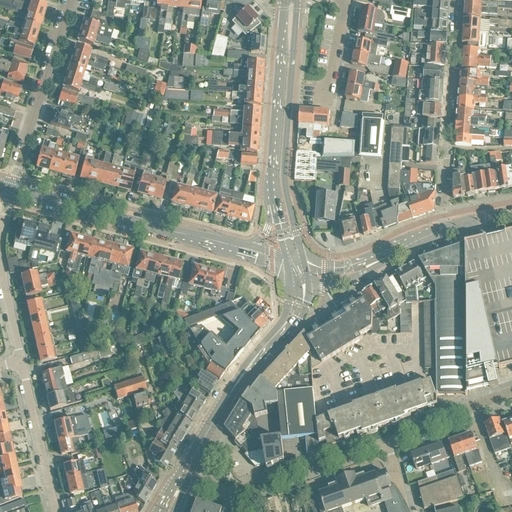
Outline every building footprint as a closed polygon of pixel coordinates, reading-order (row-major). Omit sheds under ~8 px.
[(44,16),(47,6),(32,1),(30,5),(13,0),(1,0),(1,2),(13,5),(12,6),(44,16)] [(114,8),(116,8),(125,10),(125,5),(129,6),(130,1),(130,0),(116,0),(116,4),(108,3),(106,16),(106,22),(105,25),(111,27),(114,8)] [(165,21),(167,0),(157,0),(157,6),(161,7),(158,33),(163,34),(165,25),(165,21)] [(178,9),(179,0),(167,0),(165,21),(165,25),(171,26),(173,9),(177,9),(178,9)] [(188,25),(190,0),(179,0),(178,9),(179,10),(184,10),(181,29),(187,30),(188,25)] [(199,18),(200,5),(200,0),(190,0),(188,25),(194,25),(195,17),(199,18)] [(202,10),(200,20),(200,26),(209,27),(210,16),(211,12),(219,14),(219,12),(224,12),(224,9),(226,0),(207,0),(206,11),(202,10)] [(449,13),(449,3),(416,0),(416,6),(433,7),(433,12),(441,12),(449,13)] [(482,0),(465,0),(465,6),(497,9),(498,3),(482,1),(482,0)] [(44,16),(12,6),(0,2),(0,8),(26,17),(25,22),(40,27),(44,16)] [(497,15),(497,9),(465,6),(464,17),(481,18),(481,14),(497,15)] [(413,11),(409,10),(392,7),(391,15),(407,18),(407,17),(412,18),(413,11)] [(247,8),(240,14),(232,22),(245,36),(252,30),(253,31),(260,24),(256,20),(258,19),(247,8)] [(377,10),(373,10),(363,8),(361,20),(381,24),(385,20),(386,17),(383,12),(377,11),(377,10)] [(156,10),(150,9),(148,21),(155,22),(156,10)] [(448,22),(449,13),(441,12),(433,12),(432,15),(422,14),(422,11),(415,10),(415,20),(448,22)] [(92,12),(91,17),(106,22),(106,16),(102,15),(92,12)] [(105,25),(106,22),(91,17),(89,22),(83,20),(81,27),(82,27),(81,31),(111,40),(114,30),(111,29),(111,27),(105,25)] [(37,38),(40,28),(40,27),(25,22),(23,27),(0,19),(0,26),(8,29),(37,38)] [(480,33),(481,20),(464,19),(463,31),(480,33)] [(510,21),(490,19),(490,25),(498,25),(498,27),(509,28),(510,21)] [(361,20),(358,32),(366,34),(365,38),(382,41),(391,43),(392,37),(382,35),(384,24),(381,24),(361,20)] [(447,32),(448,22),(415,20),(414,29),(422,30),(422,26),(431,27),(431,31),(447,32)] [(37,38),(8,29),(0,26),(0,30),(4,31),(5,31),(5,30),(7,31),(6,34),(19,38),(18,42),(24,44),(34,47),(37,38)] [(116,42),(111,40),(81,31),(80,33),(79,33),(77,39),(78,40),(78,41),(93,46),(94,42),(114,48),(116,42)] [(487,50),(489,33),(480,33),(463,31),(462,44),(468,44),(468,49),(472,49),(478,50),(487,50)] [(446,44),(447,34),(418,32),(418,39),(427,39),(427,43),(446,44)] [(266,38),(256,38),(251,37),(250,53),(264,54),(266,38)] [(144,38),(140,50),(149,53),(151,39),(144,38)] [(381,47),(382,41),(365,38),(364,42),(357,40),(355,52),(377,57),(379,46),(381,47)] [(33,49),(24,46),(1,39),(0,42),(0,46),(14,51),(12,55),(20,58),(30,61),(33,49)] [(216,39),(211,57),(222,58),(227,41),(216,39)] [(445,56),(446,46),(436,45),(421,44),(420,50),(427,50),(427,55),(445,56)] [(92,50),(86,49),(76,46),(76,47),(74,47),(72,54),(74,54),(73,56),(105,66),(106,66),(108,60),(91,55),(92,50)] [(184,46),(183,55),(196,56),(196,47),(184,46)] [(478,50),(472,49),(468,49),(462,49),(461,60),(493,62),(493,57),(478,56),(478,50)] [(147,65),(149,53),(140,50),(136,62),(147,65)] [(248,53),(238,52),(228,51),(227,59),(237,59),(238,58),(248,59),(248,53)] [(382,58),(377,57),(355,52),(352,65),(366,68),(371,65),(381,67),(382,58)] [(194,68),(196,56),(183,55),(182,67),(194,68)] [(445,66),(445,57),(445,56),(427,55),(427,60),(422,59),(422,64),(445,66)] [(103,72),(105,66),(73,56),(73,57),(71,57),(69,63),(71,64),(70,65),(86,70),(87,67),(103,72)] [(196,56),(194,68),(203,69),(205,57),(196,56)] [(147,64),(157,67),(159,61),(149,58),(147,64)] [(0,66),(25,74),(28,65),(13,60),(12,64),(0,59),(0,66)] [(496,69),(497,65),(493,65),(493,62),(461,60),(461,69),(477,71),(477,67),(496,69)] [(233,65),(232,71),(263,73),(264,63),(241,61),(241,66),(233,65)] [(409,63),(397,61),(394,77),(406,79),(409,63)] [(170,71),(171,65),(171,64),(160,63),(159,69),(170,71)] [(84,76),(85,73),(86,70),(70,65),(69,68),(68,68),(66,74),(67,75),(66,77),(96,87),(106,90),(108,84),(84,76)] [(125,72),(145,78),(147,71),(127,65),(125,72)] [(22,84),(25,74),(0,66),(0,72),(8,75),(7,79),(22,84)] [(444,82),(445,68),(435,67),(409,66),(409,71),(416,72),(416,70),(424,70),(424,74),(421,74),(421,78),(431,79),(431,81),(444,82)] [(263,73),(232,71),(223,70),(223,77),(246,78),(246,82),(246,83),(262,85),(263,73)] [(483,73),(470,72),(460,71),(460,81),(489,82),(489,78),(482,78),(483,73)] [(351,73),(348,86),(363,89),(366,76),(351,73)] [(96,87),(66,77),(66,80),(64,79),(62,86),(64,86),(63,88),(79,93),(80,88),(92,92),(92,91),(115,98),(116,94),(106,90),(96,87)] [(393,77),(391,85),(405,88),(407,80),(393,77)] [(209,80),(208,92),(216,92),(216,88),(218,88),(219,81),(209,80)] [(443,94),(444,82),(431,81),(423,81),(422,92),(427,92),(443,94)] [(489,87),(489,82),(460,81),(459,90),(475,91),(488,92),(489,87)] [(17,99),(21,88),(11,85),(3,82),(0,90),(0,89),(0,97),(4,99),(13,102),(14,98),(17,99)] [(153,94),(164,97),(167,85),(157,82),(153,94)] [(261,96),(262,86),(262,85),(246,83),(246,84),(245,88),(233,87),(232,89),(218,88),(216,88),(216,92),(232,93),(261,96)] [(384,87),(380,86),(372,85),(371,90),(383,93),(384,87)] [(361,101),(363,89),(348,86),(346,98),(361,101)] [(94,100),(72,93),(62,90),(62,92),(60,92),(58,98),(60,99),(59,102),(62,103),(61,107),(74,111),(77,102),(89,106),(91,101),(93,102),(94,100)] [(488,96),(488,92),(475,91),(459,90),(458,98),(487,100),(488,96)] [(408,100),(409,91),(407,91),(406,104),(410,104),(415,105),(415,100),(408,100)] [(442,104),(443,94),(427,92),(422,92),(420,92),(419,103),(432,104),(442,104)] [(261,106),(261,96),(232,93),(232,99),(245,100),(244,105),(261,106)] [(157,96),(155,104),(161,106),(163,97),(157,96)] [(487,104),(487,100),(458,98),(458,109),(474,111),(474,108),(474,103),(487,104)] [(441,119),(442,106),(432,106),(424,105),(423,117),(431,118),(441,119)] [(115,106),(110,122),(115,124),(120,108),(115,106)] [(16,112),(0,107),(0,114),(4,116),(13,119),(16,112)] [(259,120),(260,110),(244,109),(244,112),(214,110),(214,117),(230,118),(259,120)] [(313,138),(315,110),(300,109),(299,129),(308,130),(307,138),(313,138)] [(480,111),(474,111),(458,109),(457,118),(486,120),(486,117),(480,116),(480,111)] [(329,121),(330,111),(315,110),(313,138),(320,139),(321,125),(322,125),(322,127),(327,127),(327,126),(329,126),(329,121)] [(55,111),(50,125),(77,133),(87,136),(92,117),(82,113),(80,119),(55,111)] [(358,116),(357,115),(343,113),(340,128),(357,129),(358,116)] [(259,131),(259,120),(230,118),(230,123),(243,125),(242,130),(259,131)] [(495,121),(486,120),(457,118),(456,127),(472,128),(478,129),(478,124),(494,125),(495,121)] [(362,120),(361,137),(356,137),(356,141),(355,156),(362,156),(374,157),(381,157),(385,122),(362,120)] [(440,132),(440,123),(423,122),(423,126),(416,126),(416,125),(405,124),(404,129),(411,130),(420,130),(440,132)] [(166,136),(172,138),(175,126),(169,124),(166,136)] [(388,190),(400,191),(404,126),(393,125),(393,128),(392,128),(390,157),(388,190)] [(478,134),(478,129),(472,128),(456,127),(456,136),(485,138),(485,137),(489,138),(489,135),(478,134)] [(59,135),(57,132),(48,129),(46,135),(57,139),(59,135)] [(183,136),(191,137),(191,129),(184,129),(183,136)] [(258,142),(259,132),(259,131),(242,130),(242,135),(213,132),(213,139),(258,142)] [(438,148),(440,132),(420,130),(419,147),(438,148)] [(484,142),(485,138),(456,136),(455,145),(471,146),(472,142),(484,142)] [(198,138),(190,137),(182,137),(180,145),(189,148),(197,149),(198,138)] [(84,150),(85,144),(86,141),(75,138),(74,142),(78,144),(77,148),(84,150)] [(257,153),(258,142),(213,139),(212,146),(228,147),(228,146),(241,147),(241,152),(257,153)] [(355,158),(355,156),(356,141),(324,139),(322,158),(351,158),(355,158)] [(50,143),(44,141),(41,150),(36,168),(42,169),(42,171),(48,173),(48,171),(49,171),(54,153),(48,151),(50,143)] [(91,184),(97,164),(91,163),(93,156),(86,154),(88,144),(85,144),(84,150),(81,161),(85,162),(80,179),(85,181),(85,182),(91,184)] [(437,165),(438,148),(419,147),(417,147),(417,152),(421,152),(420,164),(437,165)] [(257,155),(247,154),(218,152),(216,159),(220,160),(234,161),(234,166),(240,166),(240,165),(256,166),(257,155)] [(500,190),(497,169),(496,161),(496,159),(495,152),(490,152),(492,165),(484,166),(485,174),(487,192),(488,192),(489,193),(495,192),(495,191),(500,190)] [(61,174),(66,156),(54,153),(49,171),(61,174)] [(106,153),(102,165),(97,164),(91,184),(98,186),(98,184),(105,186),(110,167),(109,167),(112,155),(106,153)] [(297,154),(295,180),(315,181),(317,155),(297,154)] [(114,155),(111,168),(110,167),(105,186),(111,188),(111,189),(117,191),(120,179),(125,162),(126,159),(120,158),(120,157),(114,155)] [(68,176),(74,178),(79,157),(73,156),(72,158),(66,156),(61,174),(62,175),(62,176),(68,178),(68,176)] [(350,172),(351,163),(361,163),(362,156),(355,156),(355,158),(351,158),(322,158),(317,159),(316,172),(317,172),(317,171),(340,173),(340,171),(350,172)] [(131,163),(125,162),(120,179),(117,191),(124,192),(124,191),(130,192),(134,174),(138,175),(140,168),(142,162),(135,160),(133,160),(131,162),(131,163)] [(475,193),(473,178),(472,174),(466,175),(464,162),(458,163),(459,170),(461,183),(463,195),(467,195),(467,196),(468,196),(468,197),(474,196),(474,195),(475,195),(475,193)] [(172,176),(174,166),(175,165),(169,163),(166,175),(172,176)] [(174,166),(172,176),(170,180),(170,184),(167,193),(173,195),(171,203),(172,203),(173,205),(176,206),(177,205),(181,206),(189,175),(183,173),(180,187),(176,186),(178,175),(177,175),(179,168),(174,166)] [(487,192),(485,174),(484,166),(471,168),(472,174),(473,178),(475,193),(481,193),(482,194),(486,193),(487,192),(486,192),(487,192)] [(511,187),(511,168),(511,167),(497,169),(500,190),(502,189),(503,191),(508,191),(508,189),(511,187)] [(156,172),(151,170),(140,168),(138,175),(142,176),(137,194),(143,196),(143,197),(149,199),(155,178),(156,172)] [(191,168),(189,175),(181,206),(184,206),(185,208),(188,209),(189,208),(192,208),(196,191),(191,190),(196,170),(191,168)] [(224,175),(230,177),(232,170),(225,169),(224,175)] [(196,191),(192,208),(194,209),(194,210),(197,211),(199,210),(202,211),(208,188),(212,174),(213,172),(207,170),(205,179),(201,193),(196,191)] [(452,186),(453,189),(452,193),(452,197),(454,198),(454,199),(464,197),(463,195),(461,183),(459,170),(453,171),(452,186)] [(349,187),(350,172),(340,171),(340,173),(339,186),(349,187)] [(413,219),(434,211),(436,186),(417,184),(412,184),(412,173),(402,172),(401,185),(408,203),(413,219)] [(161,201),(166,183),(170,184),(170,180),(172,176),(166,175),(162,173),(160,180),(155,178),(149,199),(155,201),(156,199),(161,201)] [(208,188),(202,211),(205,212),(206,214),(209,214),(211,213),(212,214),(217,195),(212,194),(214,188),(217,177),(216,175),(212,174),(208,188)] [(220,189),(214,214),(225,217),(230,200),(232,192),(220,189)] [(380,220),(384,230),(398,224),(399,207),(400,191),(388,190),(391,203),(380,208),(381,212),(380,212),(383,218),(380,220)] [(225,217),(238,221),(244,198),(244,195),(237,194),(232,192),(230,200),(225,217)] [(238,221),(250,224),(254,207),(253,207),(254,198),(244,195),(244,198),(238,221)] [(334,222),(335,196),(333,196),(319,195),(318,221),(334,222)] [(413,219),(408,203),(401,206),(399,207),(398,224),(413,219)] [(372,210),(375,210),(373,204),(366,206),(367,211),(365,211),(367,218),(360,220),(364,236),(373,234),(373,233),(377,232),(372,210)] [(359,237),(357,227),(355,221),(358,220),(357,214),(346,217),(347,221),(339,223),(343,241),(359,237)] [(37,232),(38,227),(38,226),(37,226),(25,223),(25,222),(24,222),(23,229),(22,229),(21,231),(17,230),(15,239),(27,243),(26,246),(32,248),(36,232),(37,232)] [(51,230),(38,227),(37,232),(36,232),(32,248),(55,254),(59,238),(49,236),(51,230)] [(511,233),(508,234),(507,234),(507,233),(505,234),(504,235),(497,237),(496,237),(495,237),(489,239),(488,239),(487,239),(487,238),(484,239),(484,240),(484,241),(469,244),(468,243),(465,243),(465,244),(465,245),(465,270),(467,389),(467,392),(489,387),(498,385),(494,369),(499,368),(499,369),(502,369),(502,368),(502,367),(509,366),(510,366),(511,365),(511,233)] [(64,277),(70,278),(72,270),(80,238),(76,236),(76,235),(73,234),(72,235),(70,235),(69,241),(63,239),(60,252),(70,254),(66,269),(64,277)] [(86,259),(91,240),(89,240),(88,238),(85,238),(84,238),(80,238),(72,270),(77,272),(81,257),(86,259)] [(102,243),(98,242),(98,241),(94,240),(93,241),(91,240),(86,259),(91,260),(88,274),(88,275),(87,280),(92,282),(94,276),(93,276),(102,243)] [(114,246),(110,245),(110,244),(107,243),(105,244),(102,243),(93,276),(94,276),(99,277),(101,271),(103,262),(106,263),(109,264),(114,246)] [(114,281),(123,248),(119,247),(119,246),(115,245),(114,246),(109,264),(112,265),(110,273),(109,280),(114,281)] [(465,270),(465,245),(465,253),(451,253),(451,278),(443,278),(443,270),(441,266),(443,265),(439,256),(423,261),(423,262),(421,263),(420,260),(419,260),(436,287),(436,302),(436,308),(436,314),(436,320),(436,326),(436,332),(436,338),(437,345),(437,351),(437,356),(437,362),(437,368),(437,396),(439,396),(439,395),(447,395),(447,396),(448,396),(448,395),(456,394),(456,396),(458,396),(458,393),(466,393),(466,396),(467,396),(467,392),(467,389),(465,270)] [(465,253),(465,245),(460,247),(460,248),(459,247),(451,250),(451,251),(451,250),(442,253),(434,256),(433,256),(425,259),(424,259),(420,260),(421,263),(423,262),(423,261),(439,256),(443,265),(441,266),(443,270),(443,278),(451,278),(451,253),(465,253)] [(126,249),(123,248),(114,281),(120,283),(124,268),(128,269),(132,251),(131,251),(131,249),(127,249),(126,249)] [(142,289),(150,255),(146,254),(146,253),(143,252),(141,253),(140,253),(135,271),(140,272),(136,287),(133,301),(138,302),(141,294),(142,289)] [(156,276),(158,277),(162,259),(159,258),(158,257),(155,256),(154,256),(150,255),(142,289),(141,294),(146,296),(151,275),(156,276)] [(162,278),(158,293),(164,294),(172,261),(168,260),(168,259),(165,258),(164,259),(162,259),(158,277),(162,278)] [(29,261),(28,261),(18,263),(20,272),(24,271),(32,269),(31,263),(28,264),(29,261)] [(183,280),(179,279),(183,264),(181,263),(180,262),(177,261),(176,262),(172,261),(164,294),(165,295),(161,310),(165,311),(170,296),(172,288),(176,289),(181,290),(183,280)] [(424,279),(414,263),(396,273),(405,290),(407,292),(407,305),(412,304),(417,303),(416,289),(421,286),(419,282),(424,279)] [(208,270),(207,270),(206,268),(203,268),(201,269),(194,267),(190,282),(183,280),(181,290),(180,295),(187,297),(188,290),(195,292),(196,287),(203,289),(208,270)] [(209,271),(208,270),(203,289),(211,291),(210,295),(224,298),(226,289),(220,288),(223,274),(215,272),(215,271),(210,270),(209,271)] [(112,291),(114,281),(109,280),(110,273),(101,271),(99,277),(94,276),(92,282),(91,286),(112,291)] [(60,272),(53,274),(38,277),(37,273),(33,273),(31,274),(25,275),(21,276),(23,286),(54,280),(62,278),(60,272)] [(403,289),(396,276),(389,280),(404,305),(407,305),(407,292),(405,290),(404,290),(403,289)] [(404,305),(389,280),(387,278),(375,285),(384,299),(388,306),(388,322),(400,316),(400,309),(412,309),(412,304),(407,305),(404,305)] [(55,286),(54,280),(23,286),(26,297),(35,295),(42,293),(41,289),(55,286)] [(375,314),(388,306),(384,299),(375,285),(362,292),(368,301),(375,314)] [(372,319),(372,314),(371,311),(368,307),(366,302),(360,294),(340,306),(343,309),(306,331),(311,345),(313,369),(362,338),(360,335),(369,328),(372,329),(372,319)] [(43,300),(37,302),(27,304),(30,316),(46,312),(43,300)] [(249,304),(242,310),(248,316),(246,319),(256,329),(259,331),(269,322),(254,307),(253,308),(249,304)] [(200,327),(189,331),(200,347),(203,351),(211,363),(224,373),(225,372),(233,362),(259,331),(256,329),(246,319),(244,317),(245,316),(240,311),(222,318),(238,332),(225,348),(200,327)] [(49,324),(46,312),(30,316),(32,328),(49,324)] [(380,319),(372,319),(372,329),(372,333),(380,333),(380,319)] [(51,336),(49,324),(32,328),(35,339),(51,336)] [(313,390),(313,369),(311,345),(306,331),(305,332),(261,379),(275,390),(277,393),(278,404),(282,438),(282,439),(306,437),(307,455),(319,450),(318,443),(315,421),(313,390)] [(156,332),(147,335),(149,342),(159,338),(156,332)] [(149,342),(147,335),(138,338),(140,345),(149,342)] [(54,348),(51,336),(35,339),(38,351),(54,348)] [(158,339),(165,358),(173,355),(166,336),(158,339)] [(70,358),(73,366),(112,355),(109,347),(70,358)] [(56,359),(54,348),(38,351),(40,363),(56,359)] [(203,351),(198,354),(208,368),(205,372),(219,381),(224,373),(211,363),(203,351)] [(125,356),(127,365),(136,362),(133,354),(125,356)] [(209,396),(217,383),(201,372),(193,356),(188,358),(197,377),(197,378),(199,380),(199,381),(195,386),(209,396)] [(62,369),(60,370),(50,372),(41,374),(44,386),(65,380),(64,377),(62,369)] [(142,377),(113,386),(117,400),(147,390),(142,377)] [(277,393),(275,390),(261,379),(254,388),(251,392),(250,391),(242,401),(253,409),(256,418),(268,415),(266,405),(278,404),(277,393)] [(67,389),(65,380),(44,386),(46,397),(62,393),(67,389)] [(438,405),(437,398),(431,380),(397,392),(396,391),(353,406),(353,408),(320,420),(320,424),(317,424),(316,421),(319,443),(320,443),(319,435),(323,434),(328,447),(341,442),(340,440),(362,432),(363,435),(406,419),(405,417),(438,405)] [(72,394),(69,388),(67,389),(62,393),(46,397),(50,411),(75,404),(72,394)] [(197,415),(206,401),(194,394),(192,390),(186,401),(184,400),(185,399),(178,390),(173,394),(177,399),(178,401),(183,406),(182,406),(197,415)] [(132,398),(136,411),(149,407),(146,394),(132,398)] [(245,455),(256,467),(266,464),(264,454),(263,450),(264,450),(261,440),(256,418),(253,409),(242,401),(241,400),(225,427),(247,453),(245,455)] [(197,415),(182,406),(183,406),(178,401),(175,406),(177,415),(192,424),(197,415)] [(192,424),(177,415),(176,417),(174,420),(167,409),(161,412),(165,418),(161,421),(171,426),(185,435),(192,424)] [(87,415),(64,421),(54,423),(58,442),(70,439),(76,438),(78,437),(75,428),(89,425),(87,415)] [(505,434),(500,419),(484,424),(495,455),(511,449),(505,434)] [(128,431),(139,428),(137,420),(126,424),(128,431)] [(180,444),(185,435),(171,426),(161,421),(159,420),(157,424),(161,429),(159,432),(165,435),(180,444)] [(505,423),(503,423),(509,439),(511,445),(511,444),(511,420),(510,421),(508,420),(505,421),(505,423)] [(0,436),(9,434),(7,423),(0,424),(0,436)] [(122,427),(103,432),(105,440),(125,434),(122,427)] [(176,451),(180,444),(165,435),(159,432),(154,441),(164,446),(165,445),(176,451)] [(478,450),(472,434),(471,434),(470,433),(467,435),(466,436),(460,438),(463,446),(465,454),(470,467),(482,462),(478,450)] [(0,447),(12,445),(9,434),(0,436),(0,447)] [(78,447),(76,438),(70,439),(58,442),(61,455),(71,453),(71,455),(80,453),(78,447)] [(281,438),(261,440),(264,450),(265,454),(264,454),(266,464),(267,469),(285,462),(282,439),(282,438),(281,438)] [(454,440),(449,442),(460,473),(466,471),(460,456),(465,454),(463,446),(460,438),(459,439),(457,438),(454,439),(454,440)] [(166,469),(176,451),(165,445),(164,446),(154,441),(153,443),(150,444),(154,462),(157,464),(166,469)] [(447,460),(442,445),(437,446),(436,443),(426,446),(427,449),(432,465),(447,460)] [(14,456),(12,445),(0,447),(0,458),(1,459),(14,456)] [(432,465),(427,449),(426,446),(416,450),(417,453),(412,454),(417,469),(432,465)] [(98,450),(87,454),(77,457),(79,462),(93,458),(94,461),(101,459),(98,450)] [(0,470),(17,466),(14,456),(1,459),(2,465),(0,465),(0,470)] [(77,462),(73,463),(63,465),(67,480),(80,476),(77,462)] [(19,477),(17,466),(0,470),(0,474),(4,474),(6,480),(19,477)] [(151,494),(156,484),(144,473),(145,471),(137,466),(134,472),(135,474),(133,477),(138,483),(143,486),(142,488),(151,494)] [(398,490),(394,485),(391,487),(386,472),(376,475),(375,475),(365,478),(364,475),(356,478),(355,475),(337,481),(338,485),(330,487),(331,490),(315,496),(318,503),(311,505),(313,511),(342,511),(341,509),(367,500),(369,507),(384,502),(387,511),(409,511),(407,507),(405,501),(401,496),(398,490)] [(85,476),(80,477),(80,476),(67,480),(70,494),(84,491),(83,490),(89,489),(85,476)] [(437,476),(427,479),(418,483),(420,490),(439,484),(437,476)] [(22,488),(19,477),(6,480),(0,481),(2,488),(0,488),(0,505),(23,497),(23,496),(21,497),(19,489),(21,488),(21,489),(21,488),(22,488)] [(105,477),(97,478),(100,488),(107,486),(105,477)] [(145,504),(151,494),(142,488),(143,486),(138,483),(133,477),(130,480),(131,482),(135,487),(133,490),(137,500),(145,504)] [(452,479),(439,484),(420,490),(424,509),(465,499),(457,477),(452,479)] [(128,511),(137,511),(131,494),(123,497),(125,502),(128,511)] [(116,511),(117,511),(115,507),(112,508),(108,497),(102,499),(104,505),(106,511),(116,511)] [(128,511),(125,502),(123,497),(115,499),(118,511),(128,511)] [(76,507),(74,498),(67,500),(69,508),(76,507)] [(221,511),(223,510),(197,501),(193,511),(221,511)] [(93,511),(89,502),(81,505),(83,511),(93,511)]
